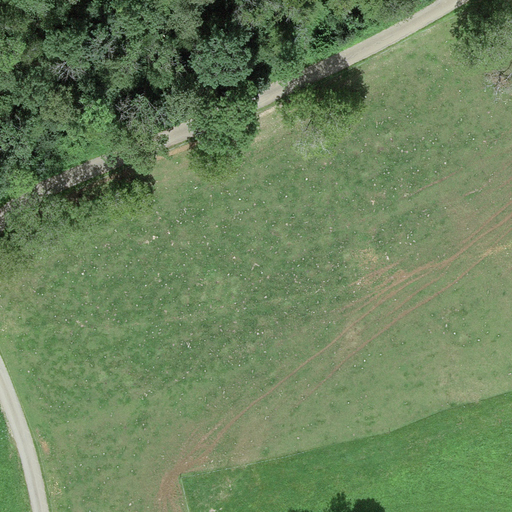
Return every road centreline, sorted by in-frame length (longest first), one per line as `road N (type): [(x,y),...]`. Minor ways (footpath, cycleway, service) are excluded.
road 1 (track): [(0,222),(13,206),(230,113),(449,0)]
road 2 (unclassified): [(0,373),(36,511)]
